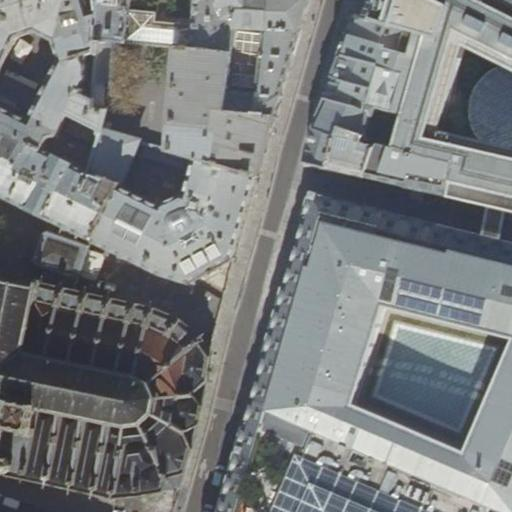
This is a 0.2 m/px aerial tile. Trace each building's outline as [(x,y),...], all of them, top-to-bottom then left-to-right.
[(0,0),(0,147),(8,132),(43,149),(44,148),(49,137),(57,134),(68,113),(102,128),(105,109),(101,107),(93,109),(93,98),(80,91),(86,79),(87,55),(97,52),(99,12),(91,14),(86,0),(0,0)] [(101,107),(104,79),(110,79),(114,39),(178,46),(232,53),(226,111),(276,116),(292,58),(304,17),(309,0),(86,0),(91,14),(99,12),(97,52),(93,98),(93,109),(101,107)] [(511,0),(371,0),(366,18),(433,36),(419,156),(455,167),(449,199),(464,202),(492,208),(504,211),(511,213),(511,0)] [(379,109),(398,114),(387,146),(418,157),(419,156),(433,36),(366,18),(358,16),(355,15),(353,19),(351,25),(348,34),(408,53),(404,67),(386,66),(341,54),(337,66),(330,87),(322,111),(315,129),(340,138),(342,131),(359,138),(379,143),(380,129),(375,128),(377,123),(372,122),(379,109)] [(345,44),(341,54),(386,66),(404,67),(408,53),(348,34),(345,44)] [(220,265),(234,260),(235,259),(244,226),(255,186),(258,176),(259,176),(266,149),(267,145),(276,116),(226,111),(232,53),(178,46),(171,148),(146,142),(143,153),(159,158),(158,160),(184,167),(188,157),(196,159),(186,196),(182,195),(163,203),(162,205),(121,186),(92,239),(162,273),(192,283),(196,280),(196,279),(204,274),(206,275),(212,271),(213,270),(220,266),(220,265)] [(102,139),(90,172),(90,174),(121,184),(122,183),(140,140),(102,128),(102,139)] [(318,168),(331,171),(340,138),(315,129),(314,134),(307,160),(306,163),(307,165),(318,168)] [(347,175),(369,180),(381,144),(379,143),(359,138),(342,131),(340,138),(331,171),(347,175)] [(80,234),(92,239),(121,186),(121,184),(90,174),(90,172),(44,148),(43,149),(8,132),(0,147),(0,194),(62,224),(59,235),(48,232),(42,235),(34,256),(37,263),(48,267),(44,278),(43,281),(73,289),(78,273),(92,278),(97,276),(103,261),(100,257),(88,252),(89,246),(77,242),(80,234)] [(388,184),(449,199),(455,167),(419,156),(418,157),(387,146),(381,144),(369,180),(388,184)] [(306,228),(238,466),(224,511),(511,511),(511,242),(451,227),(316,193),(306,228)] [(288,286),(290,264),(272,262),(270,284),(288,286)] [(140,496),(180,488),(196,434),(205,390),(210,348),(202,337),(181,319),(156,308),(73,289),(43,281),(44,278),(37,277),(35,278),(34,278),(30,280),(28,283),(23,283),(9,279),(8,276),(5,273),(5,271),(3,269),(0,267),(0,475),(2,476),(3,471),(11,475),(111,497),(111,499),(116,500),(116,498),(140,496)]
